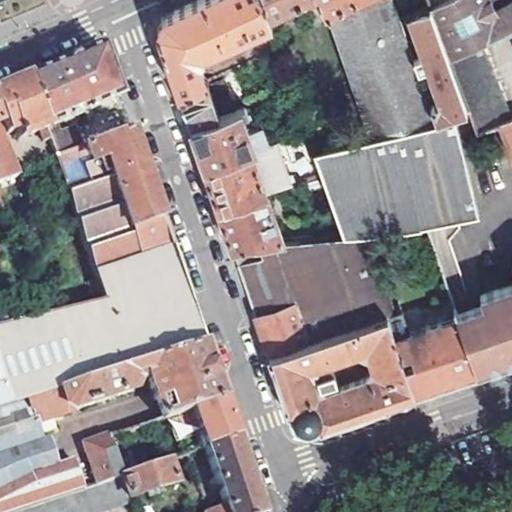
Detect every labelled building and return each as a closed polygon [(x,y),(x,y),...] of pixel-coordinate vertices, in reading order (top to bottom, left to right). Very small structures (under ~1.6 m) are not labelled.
[(158,27),(180,93),(207,83),(201,61),(206,49),(269,21),(261,0),(193,0),(162,15),(158,27)] [(261,0),(269,21),(278,46),(327,21),(317,0),(261,0)] [(317,0),(327,21),(369,135),(434,117),(399,17),(393,0),(392,0),(317,0)] [(511,0),(496,8),(492,0),(443,0),(432,5),(450,55),(482,39),(511,24),(511,0)] [(450,55),(432,5),(399,17),(434,117),(452,108),(456,111),(468,106),(450,55)] [(450,55),(468,106),(475,128),(499,121),(511,115),(482,39),(450,55)] [(49,65),(25,74),(54,155),(65,151),(55,122),(100,103),(103,112),(120,105),(99,44),(74,54),(49,65)] [(0,84),(0,192),(18,185),(0,137),(0,123),(3,132),(14,128),(18,136),(39,127),(43,139),(40,140),(46,155),(48,154),(52,164),(57,163),(54,155),(25,74),(6,82),(4,83),(0,84)] [(220,117),(207,83),(180,93),(184,106),(191,128),(220,117)] [(220,117),(191,128),(194,136),(205,168),(254,150),(269,143),(263,125),(250,130),(243,115),(249,113),(246,107),(220,117)] [(369,135),(315,150),(344,234),(369,232),(487,211),(481,194),(474,197),(456,111),(452,108),(434,117),(369,135)] [(511,115),(499,121),(504,134),(511,158),(511,115)] [(492,132),(494,138),(504,134),(499,121),(475,128),(477,138),(492,132)] [(57,163),(96,272),(169,246),(132,141),(128,130),(65,151),(54,155),(57,163)] [(254,150),(205,168),(216,200),(219,208),(267,192),(273,189),(270,183),(266,185),(254,150)] [(267,192),(219,208),(230,240),(232,247),(252,240),(257,241),(283,239),(267,192)] [(262,255),(237,264),(250,301),(255,315),(294,302),(307,341),(385,313),(394,308),(369,232),(344,234),(283,239),(257,241),(262,255)] [(252,240),(232,247),(237,264),(262,255),(257,241),(252,240)] [(0,325),(0,406),(201,342),(192,315),(183,287),(169,246),(96,272),(105,301),(0,325)] [(488,367),(502,362),(511,358),(511,284),(479,297),(482,305),(457,315),(476,371),(488,367)] [(266,347),(269,355),(307,341),(294,302),(255,315),(266,347)] [(307,341),(269,355),(289,412),(294,419),(304,427),(319,421),(320,425),(397,398),(414,392),(394,337),(385,313),(307,341)] [(394,337),(414,392),(435,385),(476,371),(457,315),(394,337)] [(0,511),(8,511),(83,487),(74,461),(52,468),(25,476),(16,449),(39,442),(33,423),(133,390),(138,378),(136,374),(146,371),(160,418),(191,408),(221,399),(212,372),(201,342),(0,406),(0,511)] [(205,446),(234,437),(224,406),(221,399),(191,408),(201,439),(196,440),(199,448),(205,446)] [(175,438),(191,434),(187,416),(171,420),(175,438)] [(107,436),(85,444),(98,483),(121,475),(107,436)] [(260,511),(248,477),(234,437),(205,446),(223,503),(197,511),(260,511)] [(25,476),(52,468),(39,442),(16,449),(25,476)] [(8,511),(99,511),(131,502),(128,494),(174,480),(171,470),(191,463),(189,452),(121,475),(98,483),(83,487),(8,511)]
